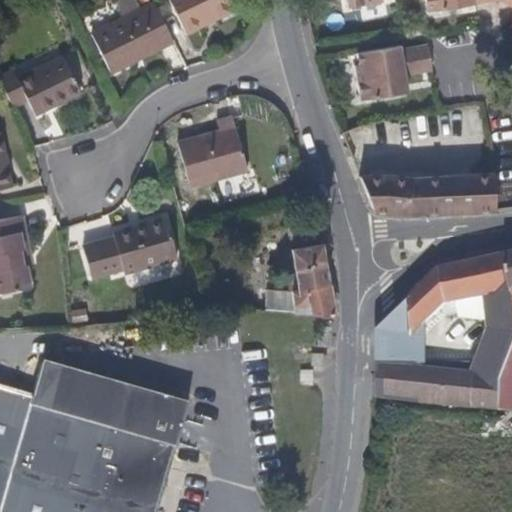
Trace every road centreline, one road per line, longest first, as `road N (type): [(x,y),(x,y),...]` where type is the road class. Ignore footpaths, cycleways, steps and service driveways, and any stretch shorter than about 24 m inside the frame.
road 1 (residential): [(291,56),(157,109),(117,158),(85,174)]
road 2 (residential): [(337,511),(349,448),(355,290)]
road 3 (residential): [(291,56),(350,232)]
road 4 (residential): [(355,290),(379,287),(489,234)]
road 5 (residential): [(489,234),(350,232)]
